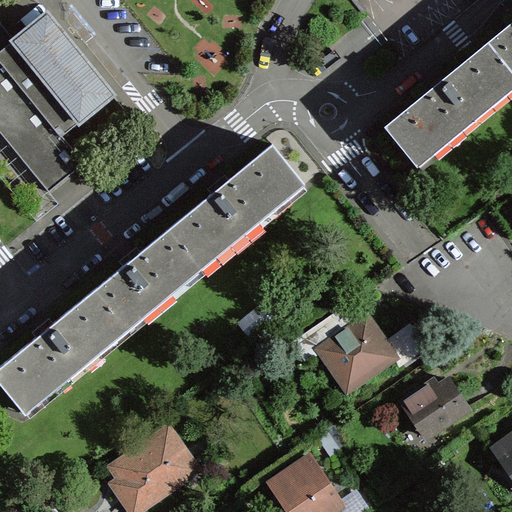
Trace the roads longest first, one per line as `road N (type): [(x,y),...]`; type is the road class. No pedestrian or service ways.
road 1 (residential): [(0,319),(198,157)]
road 2 (residential): [(70,0),(198,157)]
road 3 (residential): [(349,104),(486,0)]
road 4 (residential): [(198,157),(267,104),(308,102)]
